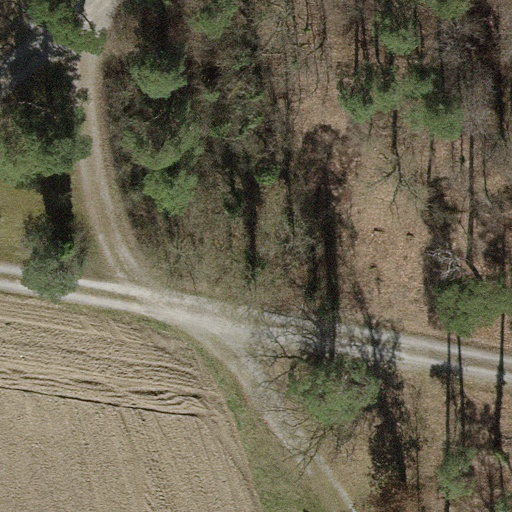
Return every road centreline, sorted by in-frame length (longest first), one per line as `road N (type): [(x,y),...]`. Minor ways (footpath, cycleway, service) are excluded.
road 1 (track): [(128,302),(88,114),(84,9),(94,0)]
road 2 (track): [(214,324),(511,370)]
road 3 (track): [(368,511),(214,324)]
road 4 (track): [(0,276),(214,324)]
